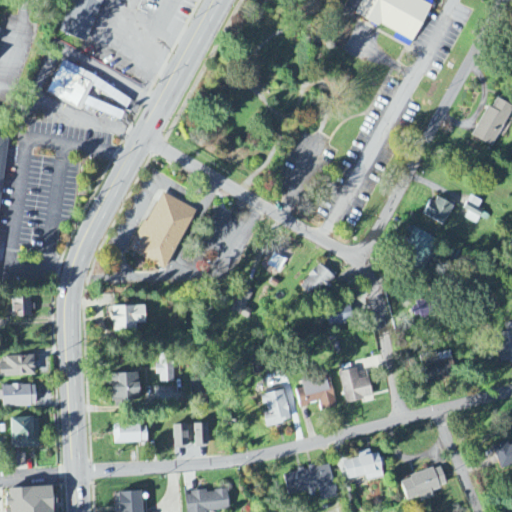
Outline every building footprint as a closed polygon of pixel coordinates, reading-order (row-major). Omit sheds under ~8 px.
[(93,0),(65,0),(51,35),(75,45),(93,0)] [(430,6),(418,0),(350,0),(345,11),(395,34),(392,40),(410,49),(430,6)] [(132,94),(59,66),(47,97),(81,110),(82,107),(120,122),(123,113),(87,99),(89,92),(128,107),(132,94)] [(492,149),(504,128),(504,127),(511,112),(511,108),(494,98),(472,138),(492,149)] [(129,254),(165,272),(195,211),(158,194),(129,254)] [(484,204),(470,197),(463,211),(468,213),(464,220),(474,225),(484,204)] [(452,206),(429,198),(422,219),(445,226),(452,206)] [(436,241),(412,230),(403,251),(427,262),(436,241)] [(319,264),(299,290),(314,302),(332,279),(331,278),(333,275),(319,264)] [(253,292),(242,287),(230,312),(247,320),(251,311),(246,309),(253,292)] [(31,297),(10,298),(11,318),(32,317),(31,297)] [(328,328),(352,324),(349,306),(325,310),(328,328)] [(111,309),(112,332),(136,331),(135,326),(145,325),(144,307),(111,309)] [(511,324),(505,326),(507,333),(495,335),(501,365),(511,362),(511,324)] [(430,385),(456,378),(450,353),(423,360),(430,385)] [(5,365),(0,365),(0,377),(34,377),(34,357),(5,358),(5,365)] [(160,383),(173,383),(172,364),(154,365),(155,376),(160,375),(160,383)] [(372,399),(368,379),(358,381),(356,369),(338,373),(345,405),(372,399)] [(111,404),(138,403),(137,374),(110,375),(111,404)] [(301,381),(302,389),(295,390),(298,407),(319,404),(321,411),(335,409),(330,376),(301,381)] [(203,381),(191,382),(192,395),(204,394),(203,381)] [(34,386),(2,387),(2,408),(35,407),(34,386)] [(266,427),(290,423),(284,391),(260,396),(261,405),(262,405),(266,427)] [(38,449),(37,418),(10,419),(10,450),(38,449)] [(207,447),(206,424),(192,425),(194,448),(207,447)] [(112,426),(113,445),(145,443),(145,425),(112,426)] [(173,448),(186,448),(186,426),(172,426),(173,448)] [(499,469),(511,464),(511,445),(509,447),(507,443),(492,447),(499,469)] [(357,455),(358,459),(342,462),(345,481),(364,477),(365,482),(382,479),(377,451),(357,455)] [(282,474),(287,498),(319,492),(320,502),(335,499),(329,466),(282,474)] [(406,502),(418,498),(419,503),(433,499),(431,491),(446,487),(440,468),(400,481),(406,502)] [(53,511),(53,487),(6,489),(6,511),(53,511)] [(142,511),(142,492),(119,493),(119,511),(142,511)] [(208,511),(228,511),(227,492),(186,493),(186,511),(208,511)]
